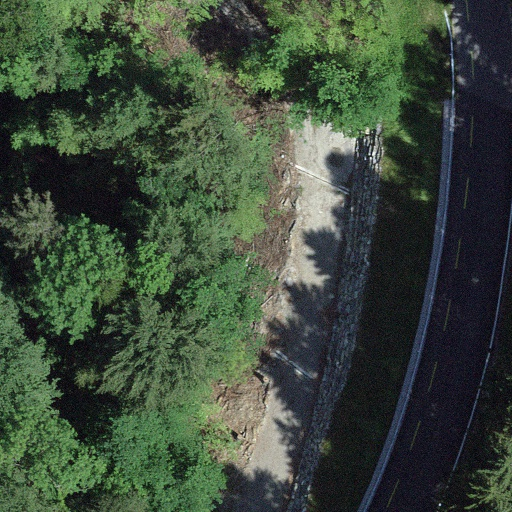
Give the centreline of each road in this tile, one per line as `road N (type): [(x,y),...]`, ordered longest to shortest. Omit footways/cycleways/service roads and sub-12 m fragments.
road 1 (track): [(219,0),(297,79),(321,124),(333,174),(308,371),(258,511)]
road 2 (tertiary): [(484,0),(488,176),(449,413),(406,511)]
